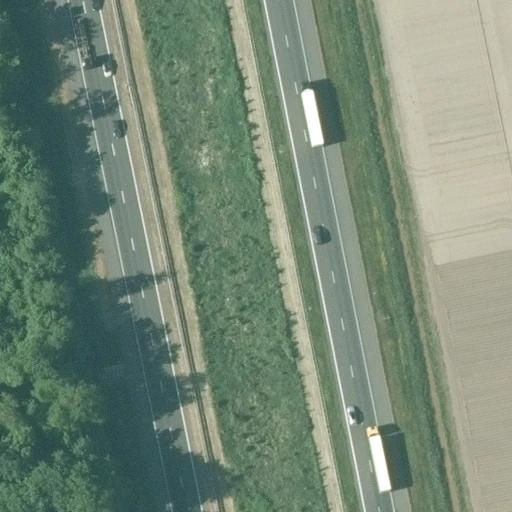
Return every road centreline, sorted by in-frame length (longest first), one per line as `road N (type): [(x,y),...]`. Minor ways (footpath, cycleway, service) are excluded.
road 1 (motorway): [(82,0),(186,511)]
road 2 (motorway): [(378,511),(277,0)]
